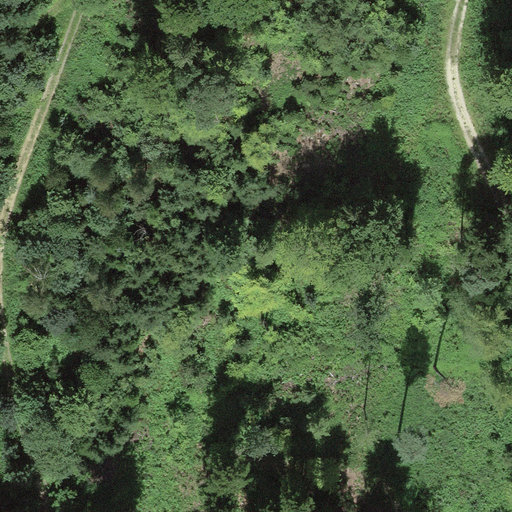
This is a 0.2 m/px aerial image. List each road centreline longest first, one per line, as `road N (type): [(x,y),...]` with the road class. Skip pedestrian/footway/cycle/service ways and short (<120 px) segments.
road 1 (track): [(511,282),(449,94),(448,45),(460,0)]
road 2 (track): [(81,17),(0,222)]
road 3 (track): [(0,338),(51,511)]
